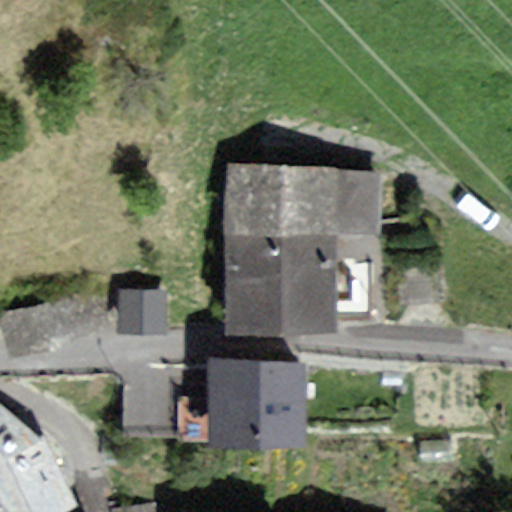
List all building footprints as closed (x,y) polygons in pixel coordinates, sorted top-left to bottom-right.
[(369,165),(232,168),(236,325),(326,322),(324,230),(370,229),(369,165)] [(400,299),(446,297),(443,256),(396,259),(400,299)] [(118,289),(73,297),(85,326),(116,319),(118,289)] [(128,293),(124,320),(161,327),(167,295),(128,293)] [(340,367),(239,367),(239,451),(340,451),(340,367)] [(0,511),(91,511),(51,432),(39,437),(11,410),(0,416),(0,511)]
